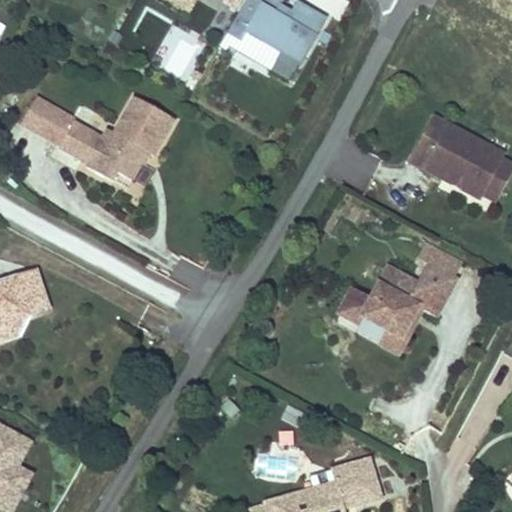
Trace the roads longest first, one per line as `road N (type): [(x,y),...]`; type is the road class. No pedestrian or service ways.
road 1 (residential): [(409,0),(101,511)]
road 2 (unknown): [(0,196),(222,317)]
